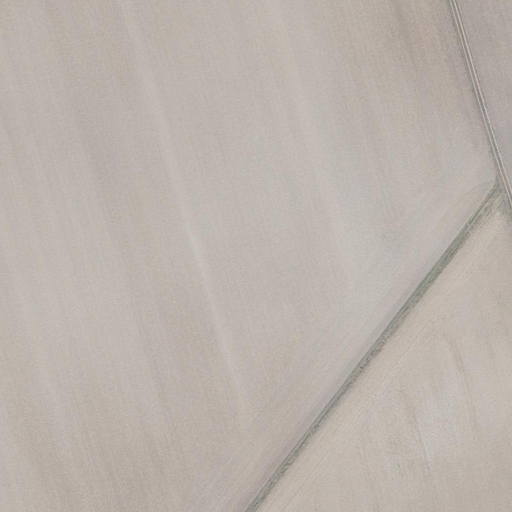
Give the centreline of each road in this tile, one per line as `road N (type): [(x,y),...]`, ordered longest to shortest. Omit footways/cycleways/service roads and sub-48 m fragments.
road 1 (track): [(245,511),(509,166)]
road 2 (track): [(458,0),(511,175)]
